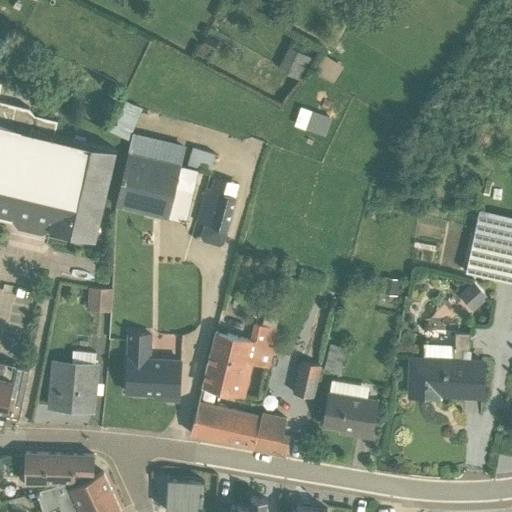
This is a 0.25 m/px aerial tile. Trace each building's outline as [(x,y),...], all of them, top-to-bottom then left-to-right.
[(312,58),(288,46),(277,68),(300,81),(312,58)] [(325,55),(314,73),(332,83),(342,66),(325,55)] [(107,130),(127,139),(128,138),(141,108),(121,99),(107,130)] [(48,230),(95,240),(116,151),(53,136),(56,121),(34,115),(28,108),(0,101),(0,218),(10,221),(16,230),(41,235),(48,230)] [(324,136),(330,118),(309,111),(303,129),(304,130),(324,136)] [(114,207),(167,219),(185,222),(198,170),(181,165),(186,144),(132,132),(114,207)] [(191,147),(186,165),(209,171),(214,154),(191,147)] [(238,184),(213,177),(209,190),(204,189),(195,222),(203,224),(200,237),(202,241),(218,246),(222,243),(236,198),(234,198),(238,184)] [(511,281),(511,217),(478,210),(464,270),(511,281)] [(302,270),(298,282),(322,290),(326,279),(302,270)] [(399,280),(383,277),(380,293),(396,296),(399,280)] [(110,288),(87,287),(87,288),(86,309),(86,310),(109,311),(110,310),(110,289),(110,288)] [(277,329),(275,328),(278,313),(264,310),(261,325),(252,323),(248,339),(214,331),(200,385),(244,396),(251,364),(269,368),(277,329)] [(151,333),(128,332),(125,392),(153,394),(153,393),(161,393),(162,399),(178,400),(180,359),(151,357),(151,333)] [(409,394),(438,395),(438,393),(481,395),(482,358),(469,358),(469,350),(469,333),(454,332),(454,344),(423,344),(423,356),(411,356),(409,394)] [(347,349),(329,344),(322,370),(340,374),(347,349)] [(94,363),(95,352),(72,350),(71,361),(53,359),(49,407),(92,410),(96,363),(94,363)] [(320,366),(299,360),(292,393),(313,398),(320,366)] [(0,424),(2,424),(4,416),(17,419),(28,368),(0,362),(0,424)] [(369,386),(331,379),(323,425),(355,431),(355,434),(369,436),(375,400),(367,399),(369,386)] [(260,415),(198,401),(189,433),(283,454),(288,432),(284,430),(285,417),(261,412),(260,415)] [(92,473),(92,455),(25,452),(24,484),(58,483),(58,481),(74,481),(74,479),(84,480),(84,473),(92,473)] [(116,511),(120,510),(102,472),(69,487),(66,482),(36,492),(42,511),(46,511),(58,506),(60,511),(116,511)] [(201,511),(203,481),(169,479),(166,511),(174,511),(201,511)] [(231,504),(229,511),(263,511),(265,500),(249,497),(248,506),(231,504)]
